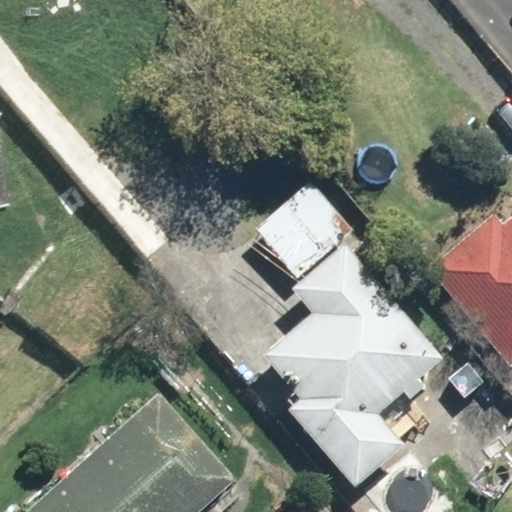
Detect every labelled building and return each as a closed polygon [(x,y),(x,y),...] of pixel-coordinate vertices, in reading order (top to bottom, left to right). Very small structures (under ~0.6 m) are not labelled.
[(304,277),(359,229),(316,180),(262,228),(304,277)] [(511,210),(506,204),(435,266),(511,354),(511,210)] [(354,239),(300,286),(318,308),(272,348),(304,386),(284,403),(358,488),(411,442),(408,439),(429,420),(407,396),(454,355),(354,239)] [(182,390),(42,511),(216,511),(258,476),(182,390)] [(415,444),(367,486),(389,511),(448,511),(463,499),(415,444)] [(338,511),(324,495),(304,511),(338,511)]
